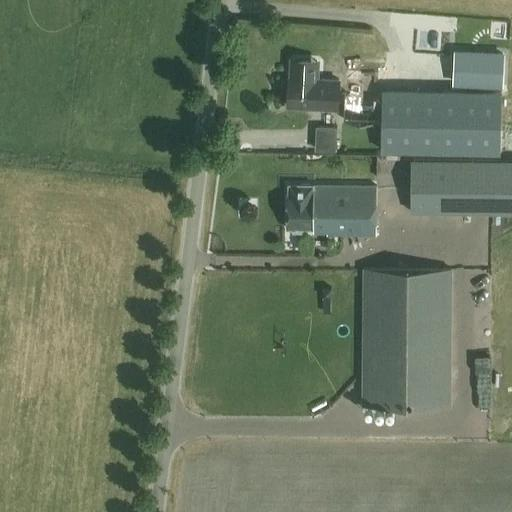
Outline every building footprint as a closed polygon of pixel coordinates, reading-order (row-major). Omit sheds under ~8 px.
[(502,50),(453,50),(453,82),(502,82),(502,50)] [(316,79),(317,61),(289,59),(289,77),(288,77),(287,107),(335,109),(337,80),(316,79)] [(375,121),(377,74),(345,72),(343,120),(375,121)] [(511,82),(417,82),(416,132),(384,132),(384,154),(511,154),(511,82)] [(319,118),(318,141),(338,141),(339,118),(319,118)] [(511,160),(412,159),(412,212),(511,212),(511,160)] [(376,235),(376,187),(376,186),(329,185),(289,185),(289,195),(288,195),(287,228),(291,228),(293,231),(301,231),(303,228),(327,228),(327,234),(376,235)] [(451,406),(452,268),(362,267),(362,404),(451,406)]
